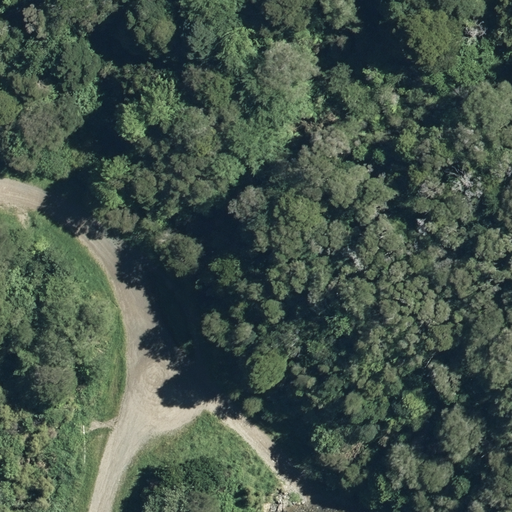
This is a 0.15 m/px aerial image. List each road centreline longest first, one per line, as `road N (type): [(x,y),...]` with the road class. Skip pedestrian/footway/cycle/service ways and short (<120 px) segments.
road 1 (track): [(0,189),(93,229),(129,264),(214,389),(328,511)]
road 2 (track): [(173,328),(138,403),(103,511)]
